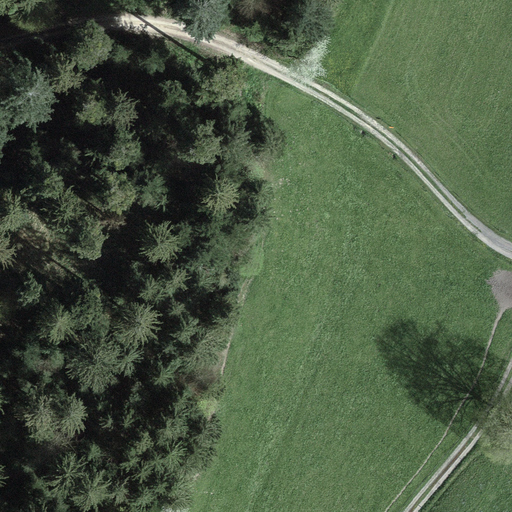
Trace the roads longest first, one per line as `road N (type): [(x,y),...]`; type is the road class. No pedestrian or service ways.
road 1 (track): [(511,253),(462,220),(335,104),(270,70),(182,40),(0,13)]
road 2 (residential): [(511,370),(482,431),(404,511)]
